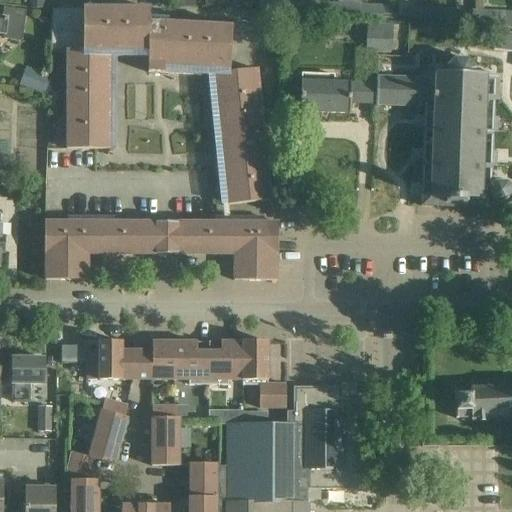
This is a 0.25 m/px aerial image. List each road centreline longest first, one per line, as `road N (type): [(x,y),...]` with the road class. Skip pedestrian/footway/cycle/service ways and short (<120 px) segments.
road 1 (residential): [(52,187),(207,187),(213,213),(307,217),(306,241)]
road 2 (residential): [(306,241),(487,239),(487,311)]
road 3 (residential): [(396,511),(387,311)]
road 4 (residential): [(142,310),(135,488)]
road 5 (unclassified): [(142,310),(305,310)]
road 6 (unclassified): [(0,310),(142,310)]
road 7 (unknown): [(142,310),(158,274),(154,187)]
